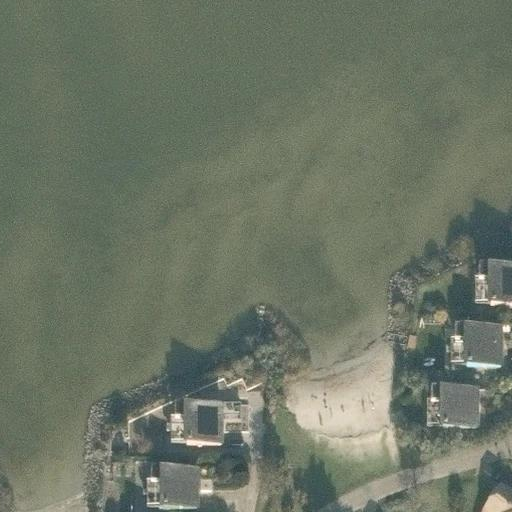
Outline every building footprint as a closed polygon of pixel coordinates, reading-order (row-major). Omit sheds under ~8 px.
[(511,310),(511,272),(507,273),(507,269),(479,269),(479,284),(490,284),(490,310),(511,310)] [(466,345),(466,372),(500,372),(500,334),(483,334),(483,330),(455,330),(455,345),(466,345)] [(442,407),(442,433),(476,433),(476,396),(459,396),(459,392),(431,392),(431,407),(442,407)] [(186,427),(187,453),(221,452),(221,414),(203,415),(203,411),(175,412),(175,427),(186,427)] [(179,472),(151,472),(151,487),(163,487),(162,511),(196,511),(196,476),(179,476),(179,472)] [(200,483),(200,495),(212,495),(213,483),(200,483)] [(511,511),(511,499),(500,491),(485,511),(511,511)]
